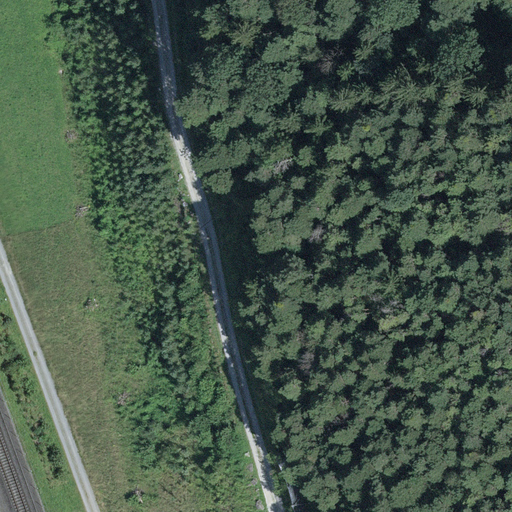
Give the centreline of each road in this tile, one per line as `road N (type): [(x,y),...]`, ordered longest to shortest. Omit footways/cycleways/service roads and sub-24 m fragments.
road 1 (track): [(159,0),(175,121),(275,511)]
road 2 (track): [(0,255),(94,511)]
